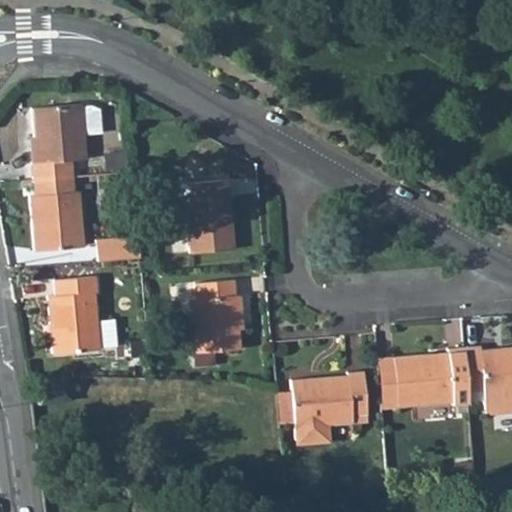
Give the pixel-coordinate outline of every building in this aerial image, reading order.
[(30,162),(32,179),(71,175),(70,160),(85,159),(82,134),(100,132),(98,108),(89,105),(80,106),(80,103),(30,107),(33,137),(35,161),(30,162)] [(95,170),(123,168),(123,155),(94,157),(95,170)] [(73,191),(71,175),(32,179),(33,194),(28,195),(33,251),(82,246),(78,191),(73,191)] [(183,198),(188,253),(233,248),(230,218),(227,218),(225,196),(228,195),(227,179),(187,182),(188,197),(183,198)] [(188,197),(187,182),(176,183),(173,187),(173,195),(177,199),(183,198),(188,197)] [(140,204),(157,203),(155,191),(139,193),(140,204)] [(140,204),(134,205),(135,224),(158,222),(157,203),(140,204)] [(136,235),(94,239),(96,260),(138,257),(136,235)] [(158,270),(158,263),(143,264),(143,271),(158,270)] [(52,353),(99,349),(99,348),(97,320),(95,292),(97,292),(96,276),(53,279),(55,295),(47,295),(52,353)] [(233,279),(193,283),(194,298),(187,299),(192,353),(239,349),(237,329),(237,319),(242,319),(239,295),(234,295),(233,279)] [(97,320),(99,348),(116,346),(114,319),(97,320)] [(130,341),(132,356),(142,355),(140,340),(130,341)] [(481,388),(482,399),(483,409),(488,413),(511,411),(511,346),(501,347),(501,351),(480,353),(479,345),(463,346),(465,389),(481,388)] [(466,403),(465,389),(463,346),(446,348),(446,355),(425,357),(425,353),(391,356),(394,405),(449,401),(450,404),(466,403)] [(391,356),(375,357),(378,407),(394,405),(391,356)] [(346,375),(289,379),(290,391),(293,422),(293,426),(294,439),(300,444),(324,442),(329,437),(328,424),(351,422),(351,414),(366,413),(363,371),(346,372),(346,375)] [(74,399),(71,375),(34,380),(38,404),(74,399)] [(278,423),(293,422),(290,391),(276,392),(278,423)] [(224,493),(224,501),(246,499),(246,496),(237,497),(237,492),(224,493)] [(247,509),(246,499),(224,501),(225,511),(247,509)]
